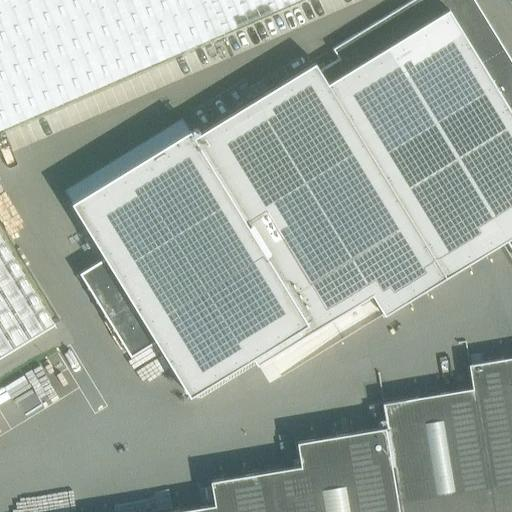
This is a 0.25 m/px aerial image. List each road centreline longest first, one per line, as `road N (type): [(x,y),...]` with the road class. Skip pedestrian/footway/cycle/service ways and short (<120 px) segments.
road 1 (unknown): [(80,312),(85,215),(106,184),(174,163),(511,112)]
road 2 (unknown): [(0,454),(97,417),(80,312)]
